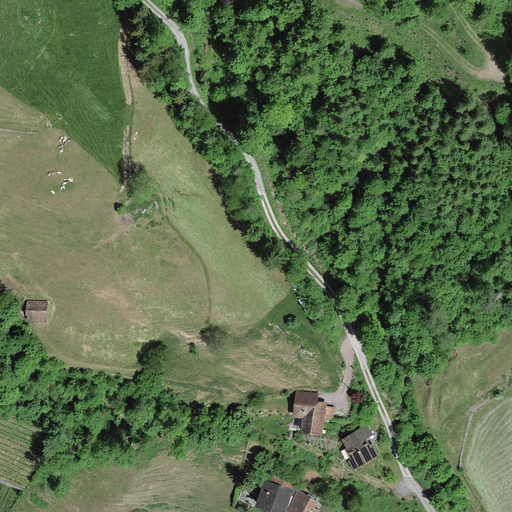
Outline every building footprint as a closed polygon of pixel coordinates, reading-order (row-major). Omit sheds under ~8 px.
[(49,301),(28,300),(27,314),(29,314),(29,320),(48,320),(49,301)] [(320,399),(320,393),(297,391),(296,415),(304,417),(303,429),(325,432),(328,401),(320,399)] [(375,433),(367,423),(343,437),(349,446),(346,448),(352,458),(350,459),(356,468),(382,453),(373,441),(372,442),(368,437),(375,433)] [(257,504),(282,511),(288,511),(289,509),(296,488),(294,487),(296,480),(289,475),(274,473),(272,480),(265,478),(257,504)] [(320,501),(296,488),(289,509),(293,511),(319,511),(321,510),(316,507),(320,501)]
